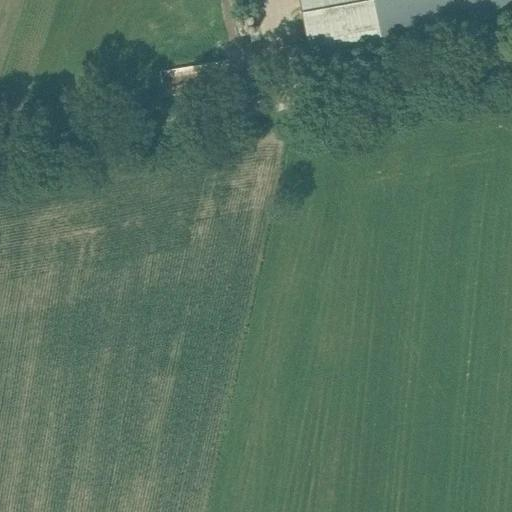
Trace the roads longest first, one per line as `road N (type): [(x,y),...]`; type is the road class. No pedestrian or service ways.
road 1 (track): [(0,153),(297,99)]
road 2 (unclassified): [(297,99),(511,59)]
